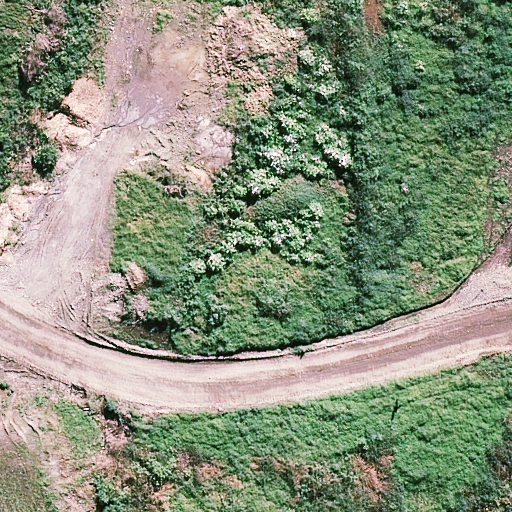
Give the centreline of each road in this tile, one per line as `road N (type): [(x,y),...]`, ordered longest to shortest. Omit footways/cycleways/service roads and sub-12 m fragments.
road 1 (motorway): [(511,432),(0,510)]
road 2 (motorway): [(0,372),(511,301)]
